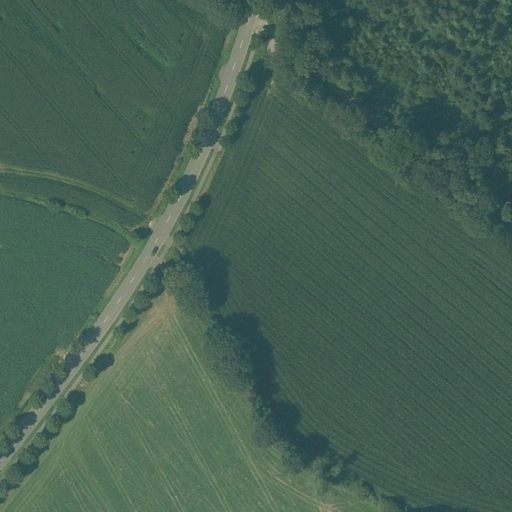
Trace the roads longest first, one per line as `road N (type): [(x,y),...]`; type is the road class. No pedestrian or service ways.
road 1 (tertiary): [(250,13),(186,185),(91,341),(0,460)]
road 2 (residential): [(511,223),(250,13)]
